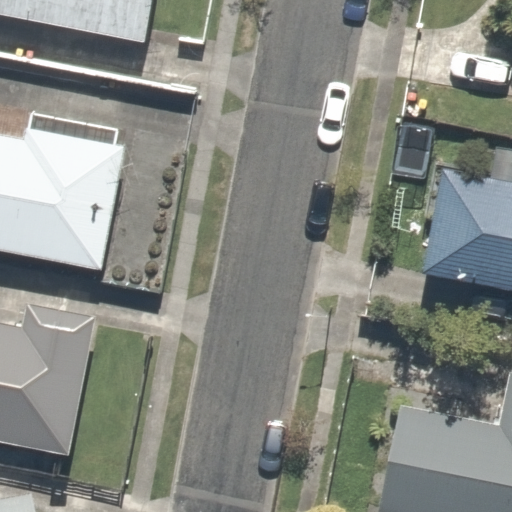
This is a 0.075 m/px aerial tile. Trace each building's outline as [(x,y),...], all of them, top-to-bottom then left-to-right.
[(0,0),(0,10),(150,39),(157,0),(0,0)] [(0,248),(105,269),(129,142),(33,124),(30,136),(0,130),(0,248)] [(511,175),(446,163),(425,269),(511,286),(511,175)] [(0,440),(74,455),(102,313),(33,300),(28,326),(0,320),(0,440)] [(404,511),(511,511),(511,387),(505,422),(406,403),(385,508),(404,511)] [(0,511),(28,511),(26,497),(0,501),(0,511)]
